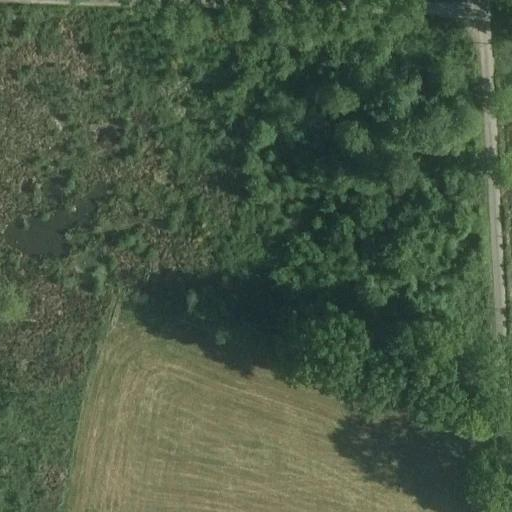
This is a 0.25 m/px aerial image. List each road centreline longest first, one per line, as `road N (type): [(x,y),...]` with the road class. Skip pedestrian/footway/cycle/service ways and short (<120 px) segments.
road 1 (unclassified): [(507,511),(482,0)]
road 2 (track): [(31,0),(511,8)]
